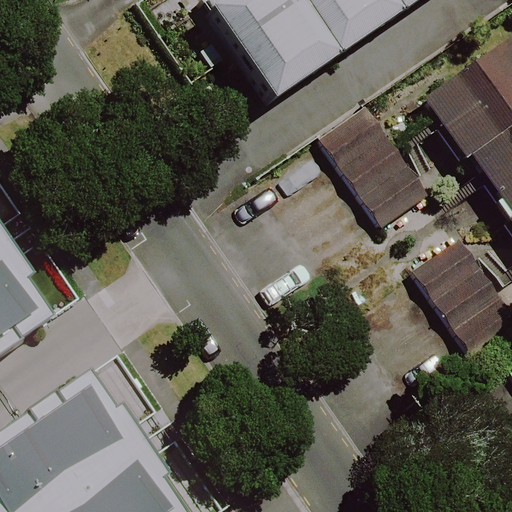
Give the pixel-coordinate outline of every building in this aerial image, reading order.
[(327,70),(279,0),(226,0),(195,22),(260,116),(327,70)] [(279,0),(327,70),(390,27),(371,0),(279,0)] [(371,0),(390,27),(428,0),(371,0)] [(511,67),(499,50),(412,114),(453,170),(459,166),(488,207),(480,213),(511,256),(511,67)] [(417,206),(355,118),(310,149),(371,238),(417,206)] [(499,321),(447,250),(402,283),(453,354),(499,321)] [(0,359),(42,330),(0,268),(0,359)] [(0,511),(159,511),(73,387),(0,437),(0,511)]
